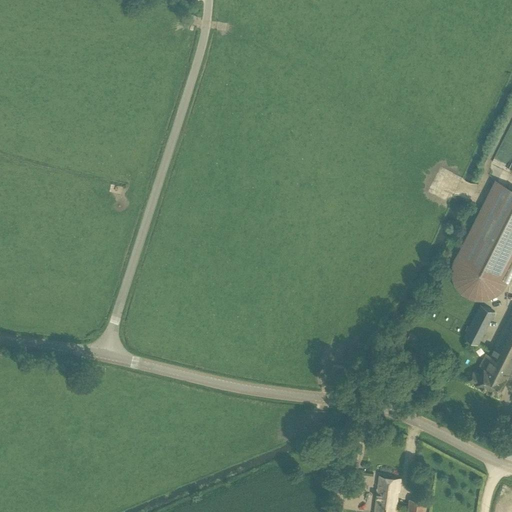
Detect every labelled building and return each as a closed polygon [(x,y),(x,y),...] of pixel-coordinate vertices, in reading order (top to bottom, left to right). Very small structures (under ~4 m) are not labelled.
[(444,201),(455,177),(435,167),(423,191),(444,201)] [(455,265),(454,272),(455,278),(458,285),(462,290),(468,294),(475,297),(481,297),(488,296),(495,293),(500,289),(504,283),(506,277),(511,265),(511,189),(496,181),(460,254),(457,258),(455,265)] [(480,303),(464,335),(478,343),(495,311),(480,303)] [(473,370),(468,380),(497,395),(511,369),(511,368),(511,309),(488,357),(485,356),(477,372),(473,370)] [(418,336),(411,332),(407,338),(414,342),(418,336)] [(379,477),(374,511),(394,511),(397,490),(399,490),(401,479),(379,477)] [(410,498),(408,511),(425,511),(427,501),(410,498)]
